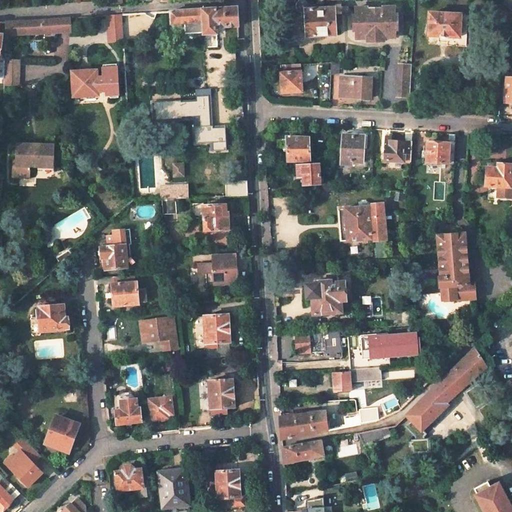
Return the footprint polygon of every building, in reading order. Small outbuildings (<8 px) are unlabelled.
[(511,0),(501,0),(500,2),(511,9),(511,7),(511,0)] [(352,15),(352,31),(355,31),(355,38),(367,38),(367,41),(382,40),(384,6),(355,7),(355,10),(351,10),(347,5),(340,6),(340,4),(323,4),(322,2),(316,3),(316,9),(335,8),(335,13),(340,13),(340,11),(346,11),(349,15),(352,15)] [(397,29),(397,14),(394,14),(394,6),(384,6),(383,36),(382,40),(383,40),(383,38),(394,37),(394,29),(397,29)] [(237,7),(170,11),(171,24),(184,23),(185,34),(204,33),(204,34),(217,34),(217,27),(238,26),(237,7)] [(316,9),(306,9),(308,36),(336,35),(335,13),(335,8),(316,9)] [(460,15),(430,13),(429,35),(440,36),(441,37),(446,38),(448,36),(459,37),(460,27),(460,15)] [(123,41),(122,28),(121,14),(106,15),(108,42),(123,41)] [(70,18),(56,19),(57,33),(71,31),(70,18)] [(43,20),(6,22),(7,35),(57,33),(56,19),(43,20)] [(18,88),(20,60),(5,59),(4,87),(18,88)] [(332,62),(331,76),(339,76),(340,62),(332,62)] [(93,70),(71,72),(73,96),(94,95),(98,91),(106,91),(106,95),(110,98),(119,97),(116,64),(102,65),(103,77),(97,78),(97,74),(96,72),(94,71),(93,71),(93,70)] [(301,64),(281,65),(281,73),(292,72),(292,70),(301,69),(301,64)] [(410,98),(412,64),(400,64),(397,97),(410,98)] [(281,73),(282,93),(302,92),(301,71),(292,72),(281,73)] [(371,79),(341,77),(340,96),(371,98),(371,79)] [(180,101),(151,102),(152,123),(194,121),(195,142),(210,142),(210,151),(228,150),(225,125),(209,125),(208,96),(196,96),(196,101),(180,102),(180,101)] [(365,136),(343,135),(341,164),(352,165),(352,162),(363,162),(365,136)] [(309,137),(287,138),(288,161),(310,160),(309,137)] [(392,137),(385,137),(383,160),(404,162),(405,141),(392,140),(392,137)] [(412,141),(405,141),(404,162),(411,162),(412,141)] [(449,143),(428,142),(426,162),(448,163),(449,143)] [(31,167),(54,168),(56,144),(16,143),(16,159),(13,159),(12,177),(30,177),(31,167)] [(185,182),(184,161),(168,161),(169,183),(185,182)] [(297,165),(298,177),(293,177),(293,181),(298,181),(298,185),(320,184),(319,164),(297,165)] [(497,168),(486,167),(485,186),(489,186),(510,187),(511,164),(497,164),(497,168)] [(226,185),(211,186),(212,198),(216,198),(216,197),(227,197),(248,196),(247,180),(226,181),(226,185)] [(320,184),(319,184),(320,192),(334,191),(334,183),(320,184)] [(187,186),(162,186),(162,198),(176,198),(187,198),(187,186)] [(511,187),(510,187),(489,186),(488,199),(511,200),(511,187)] [(176,198),(162,198),(163,214),(177,214),(176,198)] [(227,204),(203,205),(205,230),(229,230),(227,204)] [(383,204),(344,208),(347,241),(387,239),(385,218),(383,204)] [(107,236),(108,246),(126,244),(127,256),(131,255),(130,244),(132,244),(130,229),(113,230),(114,235),(107,236)] [(465,233),(437,235),(440,268),(440,275),(441,276),(439,276),(440,286),(442,286),(443,301),(475,298),(474,283),(469,283),(465,233)] [(108,246),(101,247),(102,258),(105,258),(105,269),(128,267),(127,256),(126,244),(108,246)] [(199,285),(215,284),(233,283),(233,268),(236,268),(235,254),(213,256),(213,263),(198,264),(198,266),(199,284),(199,285)] [(129,275),(114,276),(115,284),(130,282),(129,275)] [(318,283),(306,285),(307,298),(312,298),(313,314),(342,312),(341,301),(346,301),(345,281),(331,283),(331,280),(318,281),(318,283)] [(115,284),(112,284),(114,306),(139,304),(138,301),(144,301),(144,298),(144,290),(137,290),(137,282),(130,282),(115,284)] [(64,304),(38,307),(39,317),(40,331),(66,329),(66,327),(69,327),(69,318),(65,318),(64,304)] [(402,311),(385,312),(386,326),(403,325),(402,311)] [(228,314),(204,316),(206,343),(230,342),(228,314)] [(39,317),(30,317),(32,336),(41,335),(40,331),(39,317)] [(174,317),(140,322),(143,343),(162,340),(163,350),(178,348),(174,317)] [(17,318),(1,323),(3,329),(19,325),(17,318)] [(323,331),(308,332),(296,333),(297,353),(310,353),(340,351),(339,330),(323,331)] [(416,334),(377,337),(377,339),(369,339),(369,350),(372,350),(373,357),(408,354),(409,351),(417,350),(416,334)] [(230,342),(206,343),(206,348),(207,358),(230,355),(230,342)] [(475,348),(406,415),(410,420),(405,426),(415,436),(415,439),(411,439),(411,441),(409,441),(410,446),(411,446),(412,452),(431,451),(430,440),(423,440),(423,436),(425,434),(422,431),(448,405),(446,403),(469,383),(472,388),(465,393),(475,409),(477,408),(482,415),(481,416),(485,421),(498,412),(498,411),(500,410),(492,398),(491,399),(478,380),(477,381),(475,378),(487,367),(475,348)] [(382,380),(381,367),(350,370),(350,371),(333,373),(334,386),(336,386),(336,392),(351,391),(351,382),(382,380)] [(233,379),(209,381),(211,414),(227,413),(227,407),(234,407),(233,379)] [(171,397),(148,399),(151,420),(169,418),(168,414),(173,414),(171,397)] [(134,400),(115,403),(116,410),(135,408),(134,400)] [(135,408),(116,410),(117,424),(142,421),(140,407),(135,408)] [(382,419),(381,415),(376,416),(376,415),(370,416),(368,408),(359,409),(359,411),(357,411),(359,414),(361,424),(371,422),(376,421),(382,419)] [(325,411),(280,417),(282,439),(327,431),(325,411)] [(359,414),(344,416),(345,427),(361,425),(361,424),(359,414)] [(195,417),(183,419),(183,427),(196,425),(195,417)] [(56,418),(47,441),(69,450),(78,426),(56,418)] [(401,431),(396,424),(395,425),(358,433),(364,446),(401,431)] [(21,450),(14,456),(11,455),(4,462),(28,486),(42,472),(40,470),(33,463),(35,462),(32,460),(39,454),(28,442),(23,437),(15,444),(21,450)] [(322,440),(283,447),(284,464),(325,456),(322,440)] [(123,471),(116,471),(118,490),(144,488),(142,468),(134,469),(134,467),(131,465),(125,466),(123,469),(123,471)] [(185,469),(162,472),(164,487),(161,488),(163,507),(189,504),(185,469)] [(239,470),(217,471),(219,502),(232,501),(232,504),(245,504),(245,493),(240,494),(239,470)] [(0,511),(14,500),(21,493),(11,483),(9,485),(2,478),(0,479),(0,511)] [(511,511),(511,505),(499,481),(491,486),(488,481),(474,488),(477,493),(475,494),(484,511),(511,511)] [(71,503),(79,511),(85,511),(86,511),(86,505),(78,497),(71,503)] [(63,511),(61,511),(79,511),(71,503),(63,511)]
